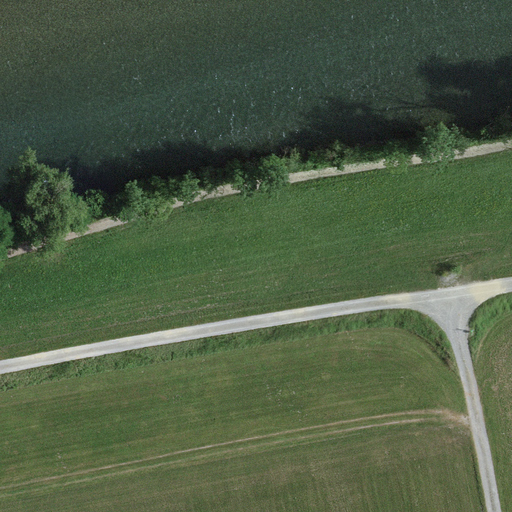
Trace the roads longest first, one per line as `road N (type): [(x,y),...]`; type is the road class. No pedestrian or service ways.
road 1 (track): [(511,285),(0,368)]
road 2 (track): [(493,511),(449,293)]
